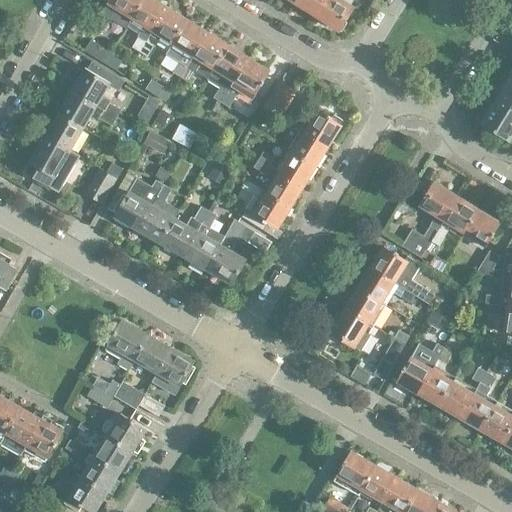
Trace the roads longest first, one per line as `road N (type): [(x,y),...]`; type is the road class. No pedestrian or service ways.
road 1 (residential): [(511,506),(236,352)]
road 2 (residential): [(236,352),(396,96)]
road 3 (residential): [(236,352),(0,213)]
road 4 (residential): [(138,511),(236,352)]
road 5 (residential): [(360,64),(306,54),(222,0)]
road 6 (residential): [(442,117),(510,0)]
road 7 (residential): [(62,0),(0,109)]
